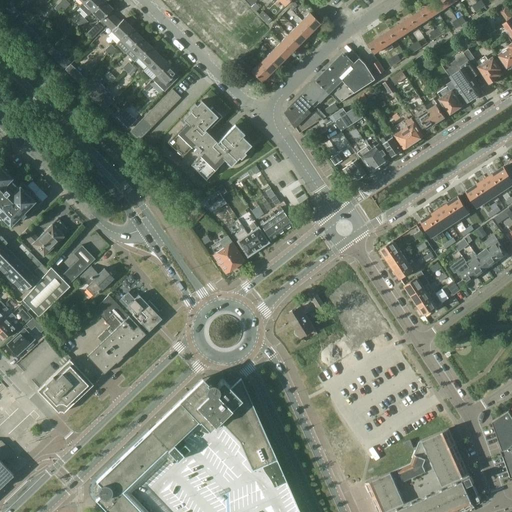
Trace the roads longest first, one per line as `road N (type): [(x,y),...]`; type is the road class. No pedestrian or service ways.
road 1 (unknown): [(279,511),(246,439),(206,447),(185,435),(154,445),(144,459),(149,485),(178,511)]
road 2 (tertiary): [(43,511),(207,351)]
road 3 (tertiary): [(343,511),(280,368),(249,337)]
road 4 (tertiary): [(511,97),(347,209)]
road 5 (residential): [(145,226),(119,235),(107,230),(0,121)]
road 6 (tertiary): [(360,230),(511,133)]
road 7 (tertiary): [(240,351),(315,511)]
road 8 (residential): [(272,110),(248,104),(141,0)]
road 9 (unknown): [(170,321),(62,427)]
road 10 (tertiary): [(328,224),(231,305)]
road 11 (residential): [(337,217),(272,110)]
road 12 (residential): [(419,338),(351,236)]
road 13 (tertiary): [(247,319),(341,243)]
